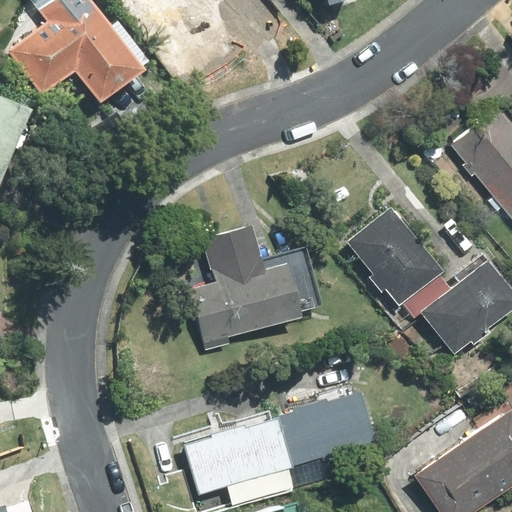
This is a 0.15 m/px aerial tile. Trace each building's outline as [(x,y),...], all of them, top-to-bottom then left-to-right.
[(82,0),(72,0),(3,54),(37,97),(67,74),(93,107),(138,72),(82,0)] [(124,0),(195,45),(223,0),(124,0)] [(0,159),(21,109),(0,100),(0,159)] [(511,132),(490,107),(445,146),(511,224),(511,132)] [(436,273),(380,206),(340,239),(396,307),(436,273)] [(210,281),(183,289),(200,346),(294,317),(276,261),(257,266),(245,226),(197,240),(210,281)] [(511,301),(511,296),(475,257),(415,313),(454,355),(511,301)] [(268,415),(287,470),(368,442),(349,387),(268,415)] [(472,511),(511,484),(511,431),(497,409),(407,472),(435,511),(472,511)] [(186,442),(205,497),(238,486),(244,504),(286,490),(280,472),(287,470),(268,415),(186,442)]
